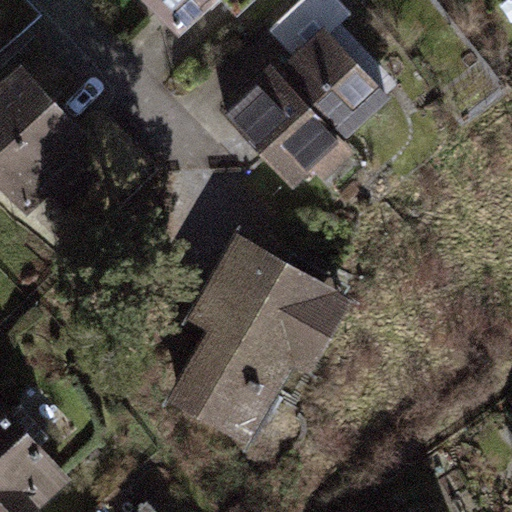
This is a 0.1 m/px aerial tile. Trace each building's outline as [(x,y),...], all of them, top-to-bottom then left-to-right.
[(48,24),(25,0),(0,0),(0,62),(2,65),(48,24)] [(154,0),(189,37),(229,0),(154,0)] [(397,110),(327,31),(237,110),(307,189),(397,110)] [(105,147),(25,68),(0,93),(0,181),(36,217),(105,147)] [(360,310),(271,257),(180,410),(254,453),(300,376),(316,385),(360,310)] [(0,511),(53,511),(71,499),(0,405),(0,511)] [(147,511),(132,498),(118,511),(147,511)]
